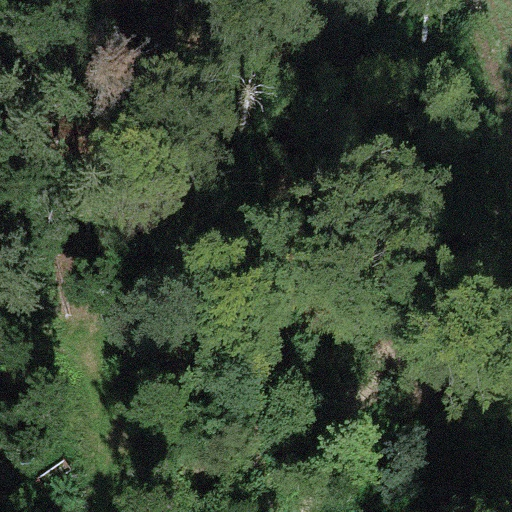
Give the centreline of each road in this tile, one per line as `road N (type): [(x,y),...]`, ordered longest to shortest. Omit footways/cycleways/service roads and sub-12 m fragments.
road 1 (track): [(85,345),(41,0)]
road 2 (track): [(100,511),(85,345)]
